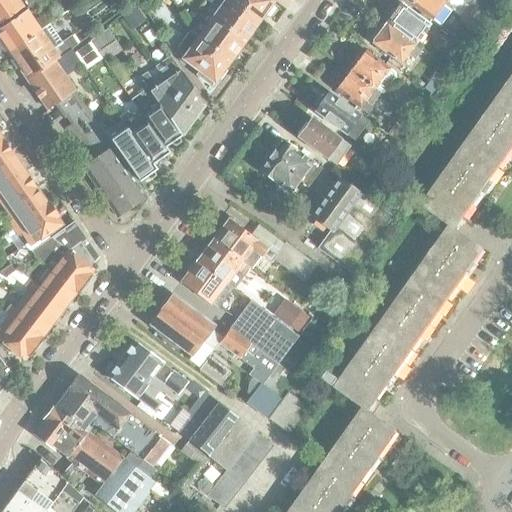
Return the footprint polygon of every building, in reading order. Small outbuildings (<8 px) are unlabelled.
[(15,0),(0,0),(0,22),(21,8),(15,0)] [(243,41),(258,21),(229,0),(226,0),(213,19),(243,41)] [(229,0),(258,21),(263,14),(265,16),(273,6),(270,4),(272,0),(271,0),(229,0)] [(449,0),(449,1),(447,0),(405,0),(431,19),(432,19),(441,26),(452,11),(460,17),(458,18),(471,36),(484,28),(468,5),(460,0),(449,0)] [(485,28),(497,11),(482,0),(460,0),(468,5),(484,28),(485,28)] [(386,23),(415,45),(430,25),(400,3),(394,12),(390,10),(384,18),(387,21),(386,23)] [(141,16),(135,7),(122,16),(128,25),(141,16)] [(0,40),(8,52),(38,31),(24,11),(0,27),(0,40)] [(213,19),(212,20),(205,14),(200,21),(207,26),(199,38),(198,38),(228,61),(243,41),(213,19)] [(400,65),(415,45),(386,23),(379,32),(376,30),(369,38),(373,41),(371,44),(400,65)] [(70,35),(60,42),(48,24),(38,31),(8,52),(27,79),(53,61),(70,49),(77,44),(70,35)] [(89,41),(97,52),(115,41),(107,29),(89,41)] [(198,38),(199,38),(189,31),(182,41),(191,48),(183,59),(199,70),(196,75),(210,85),(216,78),(219,80),(226,70),(223,68),(228,61),(198,38)] [(460,54),(466,45),(456,38),(449,47),(460,54)] [(83,61),(97,52),(89,41),(75,50),(83,61)] [(82,65),(70,49),(53,61),(59,70),(64,77),(82,65)] [(394,72),(387,68),(365,51),(358,60),(355,58),(346,69),(380,94),(381,93),(383,95),(396,77),(394,72)] [(140,63),(134,54),(127,58),(133,68),(140,63)] [(170,56),(155,67),(162,77),(178,101),(181,102),(193,118),(203,105),(170,56)] [(64,77),(59,70),(53,61),(27,79),(47,108),(56,103),(70,93),(73,90),(64,77)] [(373,103),(380,94),(346,69),(338,81),(341,83),(335,91),(358,108),(369,115),(376,105),(373,103)] [(178,101),(162,77),(154,83),(146,72),(140,77),(180,136),(193,118),(181,102),(178,101)] [(430,95),(440,82),(432,76),(423,89),(430,95)] [(164,147),(180,136),(140,77),(139,77),(147,89),(131,100),(145,121),(164,148),(168,153),(164,147)] [(511,81),(427,201),(447,216),(450,211),(460,218),(511,144),(511,81)] [(146,122),(138,127),(121,103),(119,105),(112,96),(113,95),(107,85),(99,89),(112,109),(118,118),(125,128),(129,133),(133,138),(154,169),(155,170),(156,169),(152,164),(168,153),(164,148),(145,121),(131,100),(146,122)] [(430,95),(423,89),(421,87),(405,111),(406,112),(414,118),(430,95)] [(145,196),(111,147),(94,120),(91,123),(70,93),(56,103),(64,115),(66,114),(97,157),(82,167),(116,216),(145,196)] [(368,122),(328,93),(315,111),(354,141),(368,122)] [(408,127),(414,118),(406,112),(400,120),(408,127)] [(397,142),(403,134),(380,116),(374,125),(397,142)] [(336,166),(350,147),(351,147),(310,117),(296,137),(336,166)] [(154,169),(133,138),(129,133),(125,128),(118,133),(114,127),(105,133),(116,150),(137,180),(144,176),(148,178),(152,174),(152,170),(154,169)] [(0,165),(14,156),(3,139),(0,140),(0,165)] [(307,187),(320,169),(281,141),(269,158),(269,159),(259,172),(275,184),(276,189),(282,193),(287,192),(290,194),(299,181),(307,187)] [(0,189),(26,172),(14,156),(0,165),(0,189)] [(327,173),(335,179),(341,171),(333,165),(327,173)] [(0,201),(6,210),(37,188),(26,172),(0,189),(0,201)] [(392,217),(360,195),(338,178),(310,217),(330,232),(318,249),(352,273),(392,217)] [(13,229),(47,204),(37,188),(6,210),(12,220),(8,222),(13,229)] [(30,246),(62,225),(57,217),(58,216),(49,203),(47,204),(13,229),(18,236),(21,233),(30,246)] [(258,225),(250,237),(228,220),(222,229),(218,228),(213,235),(214,239),(212,241),(241,263),(242,261),(251,268),(261,255),(261,256),(267,249),(277,254),(284,244),(258,225)] [(90,266),(93,262),(68,226),(31,251),(37,259),(48,268),(46,270),(75,292),(77,294),(92,274),(90,273),(93,269),(90,266)] [(481,249),(453,229),(451,228),(340,384),(360,398),(364,393),(374,400),(481,249)] [(240,264),(241,263),(212,241),(206,250),(202,249),(197,257),(198,260),(196,263),(226,285),(228,282),(235,288),(247,270),(240,264)] [(303,282),(315,266),(285,243),(284,244),(277,254),(273,260),(303,282)] [(10,264),(11,266),(18,262),(12,254),(6,258),(9,264),(10,264)] [(218,295),(226,285),(196,263),(194,265),(191,264),(186,271),(187,275),(181,283),(210,304),(211,302),(228,315),(235,307),(218,295)] [(14,271),(11,266),(10,264),(9,264),(0,270),(0,271),(4,278),(14,271)] [(65,306),(75,292),(46,270),(38,280),(42,283),(40,287),(65,306)] [(65,306),(40,287),(30,279),(25,286),(29,289),(21,299),(52,323),(65,306)] [(202,340),(210,329),(212,326),(171,296),(167,301),(164,299),(160,305),(162,306),(160,308),(161,310),(202,340)] [(341,322),(353,307),(342,298),(330,314),(341,322)] [(40,338),(52,323),(21,299),(14,308),(10,305),(5,312),(8,315),(40,338)] [(230,328),(278,363),(298,337),(250,301),(230,328)] [(308,318),(286,301),(276,315),(297,332),(308,318)] [(192,355),(202,340),(161,310),(160,312),(158,310),(156,313),(155,312),(150,318),(154,320),(150,325),(192,355)] [(42,340),(40,338),(8,315),(0,325),(0,340),(24,360),(28,355),(29,356),(42,340)] [(219,343),(219,344),(253,369),(248,375),(261,385),(263,386),(277,364),(278,363),(230,328),(219,343)] [(186,381),(185,381),(163,365),(163,364),(133,342),(118,362),(159,391),(164,385),(176,394),(186,381)] [(0,391),(14,376),(0,356),(0,391)] [(234,379),(227,374),(229,372),(209,357),(199,370),(225,390),(234,379)] [(153,399),(159,391),(118,362),(107,377),(154,413),(160,404),(153,399)] [(263,386),(261,385),(248,402),(268,419),(282,400),(288,392),(297,379),(277,364),(263,386)] [(160,437),(89,383),(78,375),(65,392),(66,392),(55,406),(125,459),(124,460),(155,483),(174,498),(183,486),(198,465),(204,459),(205,458),(186,444),(180,451),(160,437)] [(202,423),(218,403),(203,391),(187,412),(202,423)] [(268,419),(288,434),(308,407),(288,392),(282,400),(268,419)] [(242,450),(249,441),(256,432),(218,403),(202,423),(189,440),(226,470),(228,468),(235,459),(242,450)] [(125,459),(55,406),(55,407),(54,406),(43,420),(44,420),(34,434),(56,451),(57,450),(67,457),(66,459),(102,486),(95,496),(117,511),(132,511),(155,483),(124,460),(125,459)] [(365,410),(292,511),(337,511),(395,431),(365,410)] [(189,440),(202,423),(187,412),(174,429),(189,440)] [(266,455),(273,446),(256,432),(249,441),(266,455)] [(259,464),(266,455),(249,441),(242,450),(259,464)] [(252,473),(259,464),(242,450),(235,459),(252,473)] [(45,511),(66,483),(40,457),(0,511),(45,511)] [(235,459),(228,468),(245,482),(252,473),(235,459)] [(238,491),(245,482),(228,468),(226,470),(221,477),(238,491)] [(221,477),(214,486),(231,500),(238,491),(221,477)] [(96,511),(66,483),(45,511),(96,511)] [(174,498),(184,505),(193,493),(183,486),(174,498)] [(214,486),(207,495),(224,509),(231,500),(214,486)] [(193,493),(184,505),(194,511),(214,511),(216,510),(206,503),(193,493)]
